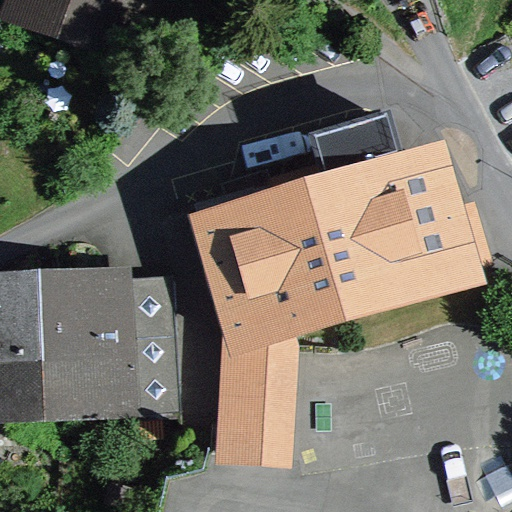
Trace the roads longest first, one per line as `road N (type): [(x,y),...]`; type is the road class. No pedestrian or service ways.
road 1 (residential): [(0,258),(95,219),(168,161),(231,129),(450,80)]
road 2 (residential): [(450,80),(511,209)]
